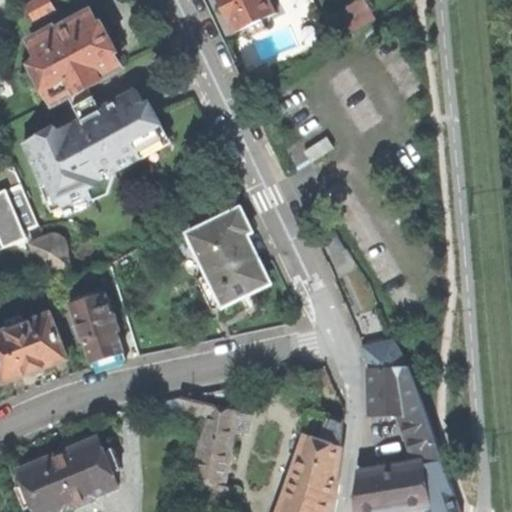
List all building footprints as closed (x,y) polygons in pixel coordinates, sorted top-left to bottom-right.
[(39,0),(28,6),(35,20),(55,11),(49,0),(39,0)] [(251,37),(266,29),(262,20),(278,12),(271,0),(220,0),(226,13),(236,33),(247,28),(251,37)] [(359,29),(381,16),(370,0),(361,0),(347,9),(359,29)] [(49,95),(54,104),(69,96),(89,85),(120,69),(105,41),(90,12),(54,31),(53,29),(31,40),(39,55),(45,65),(37,69),(36,70),(40,79),(49,95)] [(31,59),(37,69),(45,65),(39,55),(31,59)] [(249,91),(274,77),(268,64),(242,79),(249,91)] [(120,69),(89,85),(101,108),(136,90),(123,67),(120,69)] [(46,97),(49,95),(40,79),(37,80),(35,86),(40,96),(46,97)] [(69,96),(75,108),(83,104),(89,115),(80,119),(50,136),(48,131),(23,144),(48,199),(55,196),(62,210),(106,190),(110,172),(160,145),(153,134),(159,131),(148,111),(136,90),(101,108),(89,85),(69,96)] [(0,134),(14,166),(37,221),(62,210),(55,196),(48,199),(23,144),(48,131),(50,136),(80,119),(75,108),(69,96),(54,104),(0,134)] [(75,108),(80,119),(89,115),(83,104),(75,108)] [(165,142),(159,131),(153,134),(160,145),(165,142)] [(0,235),(7,251),(29,241),(25,232),(39,226),(37,221),(14,166),(0,171),(0,235)] [(189,235),(223,305),(248,293),(268,284),(244,235),(249,232),(238,211),(208,225),(193,233),(189,235)] [(187,222),(193,233),(208,225),(203,215),(187,222)] [(31,244),(42,269),(69,266),(67,245),(64,239),(55,235),(31,244)] [(81,325),(93,368),(112,363),(126,359),(118,333),(121,332),(116,314),(112,315),(106,294),(71,305),(78,326),(81,325)] [(0,334),(0,367),(6,384),(33,374),(33,376),(38,374),(43,372),(42,369),(68,359),(51,315),(0,334)] [(371,417),(399,415),(405,415),(405,414),(425,407),(416,384),(411,368),(403,369),(369,370),(371,417)] [(305,374),(307,385),(327,385),(329,379),(324,370),(305,374)] [(157,414),(205,425),(209,406),(205,405),(204,397),(181,401),(177,401),(155,405),(157,414)] [(196,482),(213,485),(225,487),(238,411),(209,406),(205,425),(196,482)] [(414,457),(415,465),(423,463),(443,460),(425,407),(405,414),(405,415),(399,415),(414,457)] [(314,410),(306,436),(341,448),(342,420),(314,410)] [(306,436),(280,511),(330,511),(335,497),(341,448),(306,436)] [(35,505),(37,511),(58,511),(65,509),(66,511),(96,500),(95,496),(119,487),(113,472),(122,469),(114,448),(105,452),(99,438),(59,453),(21,469),(26,483),(17,487),(26,509),(35,505)] [(461,511),(443,460),(423,463),(431,506),(425,507),(426,511),(461,511)] [(396,511),(425,507),(431,506),(423,463),(415,465),(358,473),(355,511),(396,511)] [(213,485),(209,510),(222,511),(228,511),(233,488),(225,487),(213,485)]
